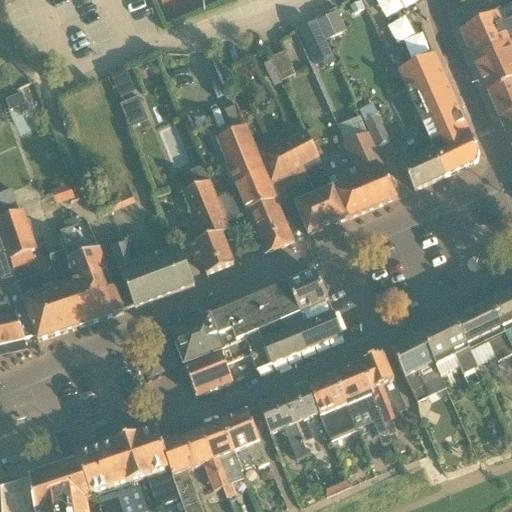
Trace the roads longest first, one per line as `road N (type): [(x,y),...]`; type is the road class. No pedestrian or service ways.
road 1 (residential): [(0,388),(505,173)]
road 2 (residential): [(167,408),(175,427),(381,344),(511,278)]
road 3 (unclassified): [(505,173),(438,0)]
